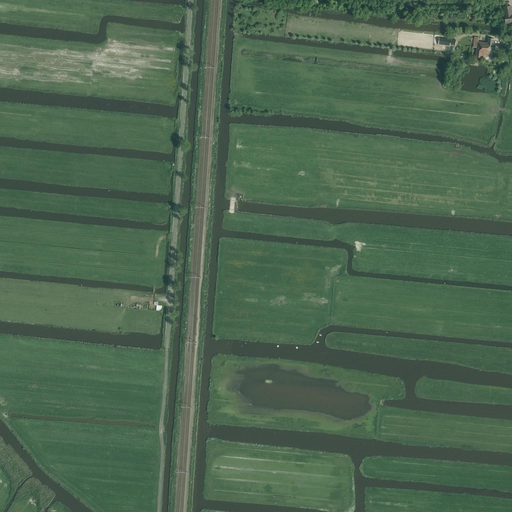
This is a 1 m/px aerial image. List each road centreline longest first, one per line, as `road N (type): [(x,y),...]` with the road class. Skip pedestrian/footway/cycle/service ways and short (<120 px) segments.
road 1 (track): [(158,511),(168,343)]
road 2 (unclassified): [(182,125),(191,0)]
